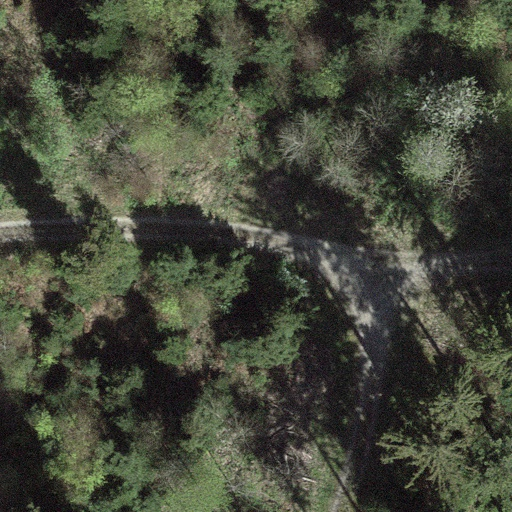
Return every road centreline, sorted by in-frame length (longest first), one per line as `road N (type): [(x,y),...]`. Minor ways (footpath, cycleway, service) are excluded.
road 1 (track): [(0,229),(204,226),(344,246),(511,246)]
road 2 (track): [(344,246),(367,287),(374,332),(366,396),(331,511)]
